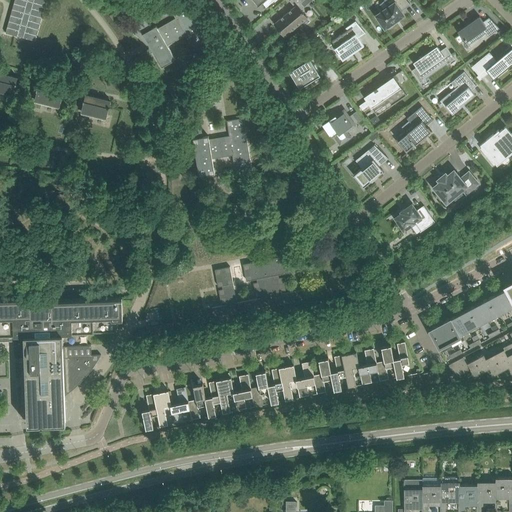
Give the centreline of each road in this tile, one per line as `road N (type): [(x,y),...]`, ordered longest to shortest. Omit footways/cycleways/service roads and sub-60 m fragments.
road 1 (residential): [(101,425),(129,371),(410,308)]
road 2 (tertiary): [(317,445),(210,456),(0,511)]
road 3 (tertiary): [(37,511),(317,445)]
road 4 (residential): [(464,0),(293,118)]
road 5 (residential): [(355,220),(511,90)]
road 6 (tertiary): [(511,424),(317,445)]
road 7 (residential): [(293,118),(216,0)]
